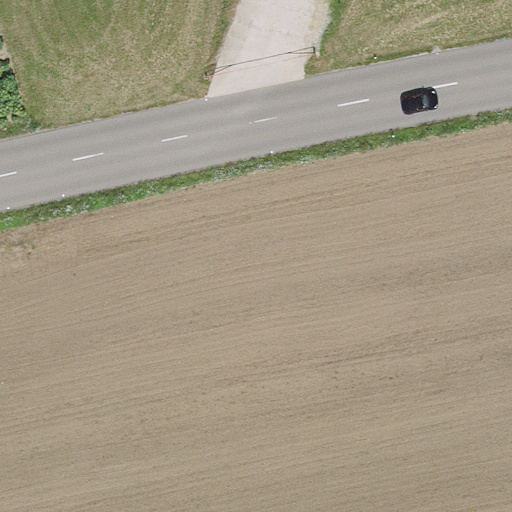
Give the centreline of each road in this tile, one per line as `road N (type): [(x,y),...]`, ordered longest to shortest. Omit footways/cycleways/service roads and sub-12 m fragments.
road 1 (tertiary): [(511,73),(0,175)]
road 2 (track): [(246,124),(283,0)]
